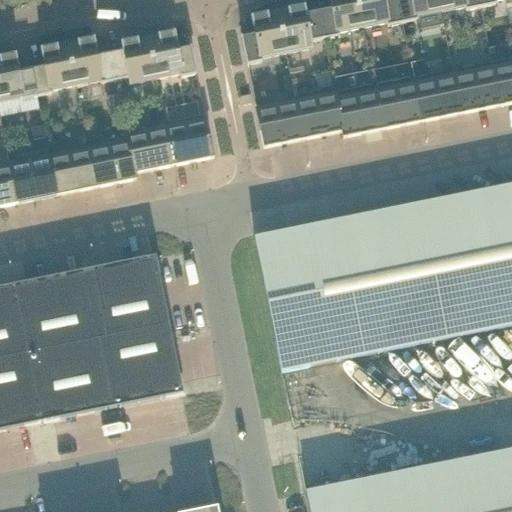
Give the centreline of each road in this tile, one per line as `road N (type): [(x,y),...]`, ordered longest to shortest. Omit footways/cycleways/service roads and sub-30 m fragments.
road 1 (residential): [(242,196),(511,142)]
road 2 (residential): [(0,489),(252,437)]
road 3 (residential): [(252,437),(205,203)]
road 4 (residential): [(205,203),(0,246)]
road 5 (residential): [(0,23),(91,5),(180,9),(205,0)]
road 6 (residential): [(242,196),(207,0)]
